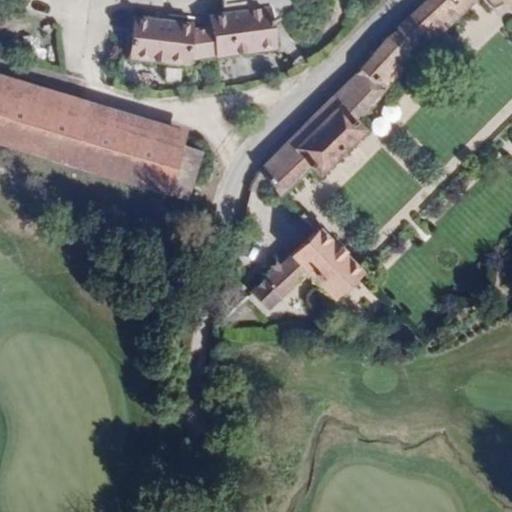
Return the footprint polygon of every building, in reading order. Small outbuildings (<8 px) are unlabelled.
[(511,0),(431,0),(357,73),(358,75),(259,171),(285,198),(314,170),(323,180),(372,132),(361,120),(484,0),(485,0),(496,10),(504,3),(511,11),(511,0)] [(275,48),(271,8),(213,15),(215,25),(218,55),(275,48)] [(134,17),(128,57),(186,62),(187,60),(190,26),(191,23),(134,17)] [(187,60),(218,55),(215,25),(190,26),(187,60)] [(46,87),(0,75),(0,146),(181,196),(200,127),(46,87)] [(308,243),(281,270),(301,289),(329,315),(354,286),(308,243)] [(273,319),(301,289),(281,270),(271,281),(266,276),(259,283),(263,288),(253,299),(243,308),(265,328),(273,319)]
